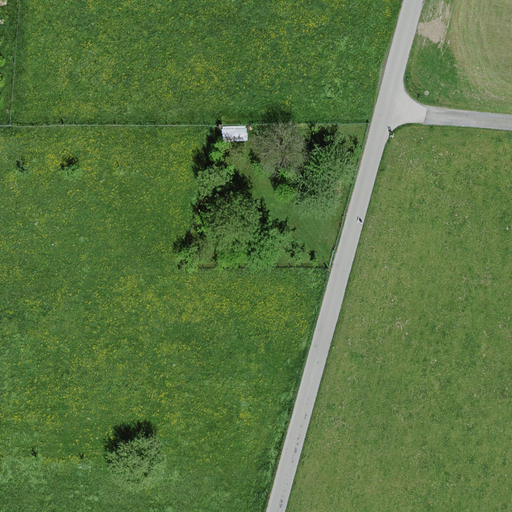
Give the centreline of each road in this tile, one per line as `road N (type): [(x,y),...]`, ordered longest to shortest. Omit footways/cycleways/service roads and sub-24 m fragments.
road 1 (unclassified): [(276,511),(413,0)]
road 2 (track): [(384,108),(511,124)]
